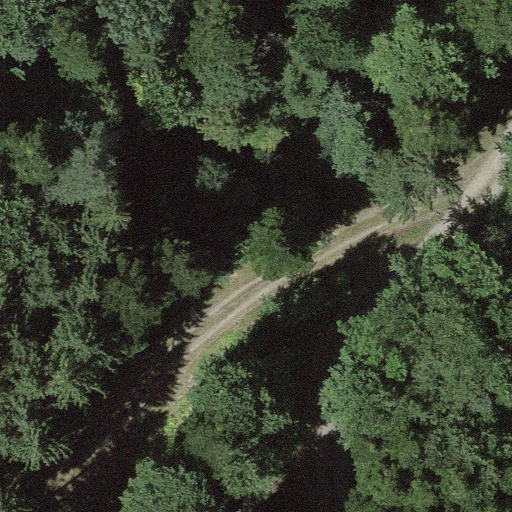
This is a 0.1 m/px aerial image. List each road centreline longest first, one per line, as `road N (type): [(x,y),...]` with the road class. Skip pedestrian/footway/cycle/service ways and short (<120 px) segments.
road 1 (track): [(511,97),(501,143),(372,237),(310,365),(337,511)]
road 2 (track): [(372,237),(236,289),(116,404),(55,511)]
